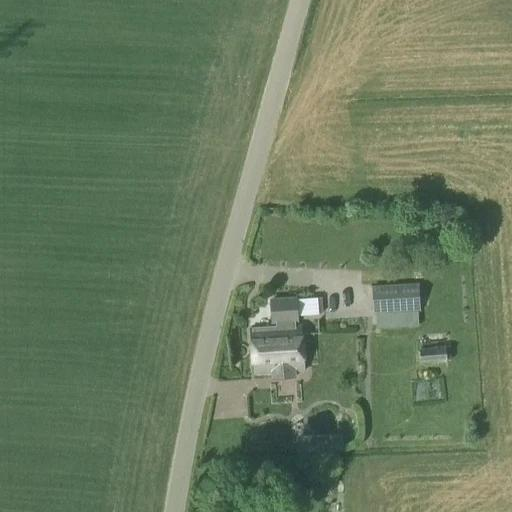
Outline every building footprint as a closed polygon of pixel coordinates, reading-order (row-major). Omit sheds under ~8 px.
[(373,314),(419,312),(418,285),(371,288),(373,314)] [(268,325),(289,324),(287,302),(267,303),(268,325)] [(252,352),(303,349),(302,327),(250,330),(252,352)] [(431,348),(430,343),(419,343),(419,349),(420,364),(446,363),(445,347),(431,348)] [(303,349),(252,352),(253,374),(273,373),(273,379),(295,378),(295,371),(304,371),(303,349)] [(221,391),(224,429),(254,427),(251,389),(221,391)]
